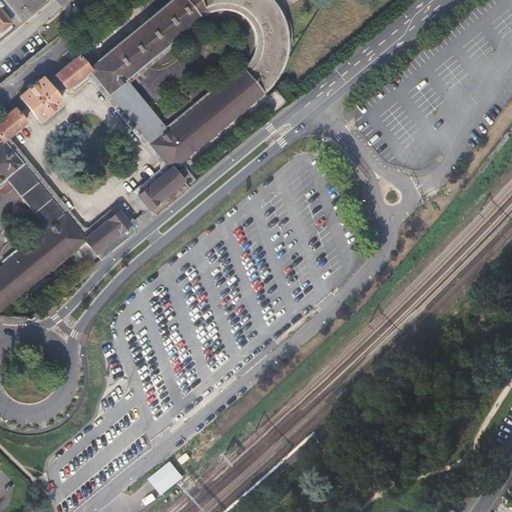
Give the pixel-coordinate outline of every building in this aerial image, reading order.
[(135,194),(152,217),(194,180),(181,163),(221,129),(220,126),(255,98),(266,88),(272,82),(278,73),(282,64),(285,53),(287,43),(285,31),(283,19),(276,7),(271,0),(168,0),(134,28),(87,67),(78,55),(54,75),(65,89),(88,71),(123,112),(141,97),(125,77),(203,14),(209,11),(217,9),(225,9),(232,10),(240,14),(244,17),(249,23),(253,30),(255,39),(254,49),(252,58),(247,65),(215,93),(212,95),(169,130),(165,125),(146,140),(168,168),(135,194)] [(0,32),(13,22),(0,6),(0,32)] [(61,102),(41,77),(18,96),(39,121),(61,102)] [(274,89),(288,105),(294,100),(281,83),(274,89)] [(0,179),(3,177),(47,229),(0,267),(0,309),(85,242),(1,143),(25,122),(13,109),(0,119),(0,179)] [(82,239),(96,254),(131,223),(118,208),(82,239)] [(172,463),(149,482),(160,495),(183,477),(172,463)]
